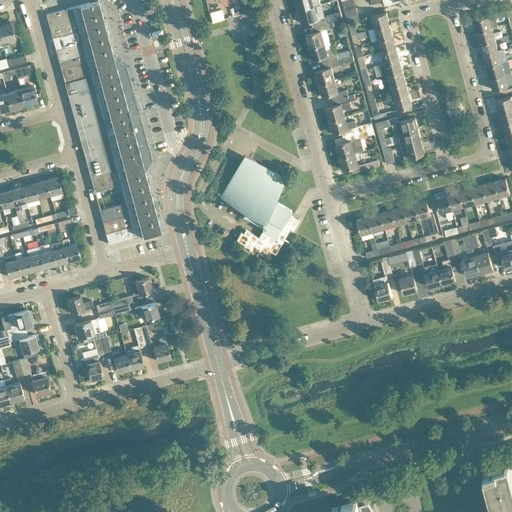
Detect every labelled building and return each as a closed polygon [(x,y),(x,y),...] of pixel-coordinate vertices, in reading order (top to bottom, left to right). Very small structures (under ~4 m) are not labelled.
[(98,0),(95,0),(80,4),(80,5),(46,14),(65,82),(109,244),(142,235),(161,229),(98,0)] [(98,0),(161,229),(142,235),(144,240),(168,234),(165,220),(161,206),(148,157),(140,129),(144,128),(136,99),(132,100),(123,66),(124,65),(121,56),(120,56),(104,0),(78,0),(80,4),(95,0),(98,0)] [(296,0),(299,10),(314,6),(320,4),(318,0),(296,0)] [(356,9),(355,3),(343,6),(345,12),(356,9)] [(318,19),(314,6),(299,10),(302,23),(311,20),(313,26),(328,22),(327,16),(318,19)] [(358,14),(356,9),(345,12),(346,17),(358,14)] [(389,24),(386,11),(371,16),(375,28),(389,24)] [(359,20),(359,19),(358,14),(346,17),(348,23),(354,21),(359,20)] [(492,27),(488,15),(473,19),(477,31),(492,27)] [(357,32),(354,21),(348,23),(351,35),(357,32)] [(15,37),(11,22),(0,24),(0,34),(3,45),(8,43),(7,39),(15,37)] [(330,28),(328,22),(313,26),(314,31),(305,34),(309,47),(325,43),(321,30),(330,28)] [(393,35),(389,24),(375,28),(378,39),(393,35)] [(495,38),(492,27),(477,31),(480,43),(495,38)] [(360,44),(357,32),(351,35),(354,46),(360,44)] [(396,47),(393,35),(378,39),(381,51),(396,47)] [(498,50),(495,39),(495,38),(480,43),(483,54),(498,50)] [(326,49),(325,43),(309,47),(313,60),(321,57),(323,63),(343,58),(342,53),(337,54),(337,53),(333,54),(332,48),(326,49)] [(363,56),(360,44),(354,46),(357,58),(363,56)] [(399,58),(396,47),(381,51),(384,63),(399,58)] [(504,48),(498,50),(483,54),(486,66),(501,62),(507,60),(504,48)] [(27,61),(25,55),(25,54),(7,59),(8,66),(27,61)] [(331,67),(354,61),(353,55),(343,58),(323,63),(325,68),(316,71),(319,84),(335,79),(331,67)] [(366,67),(363,56),(357,58),(360,69),(366,67)] [(399,58),(384,63),(380,64),(383,75),(387,74),(402,70),(399,58)] [(0,68),(8,66),(7,59),(0,61),(0,68)] [(504,73),(501,62),(486,66),(490,77),(504,73)] [(31,74),(30,71),(28,65),(15,69),(16,73),(17,77),(31,74)] [(369,79),(366,67),(360,69),(364,81),(369,79)] [(405,82),(402,70),(387,74),(391,86),(405,82)] [(508,85),(504,73),(490,77),(493,89),(508,85)] [(338,92),(335,80),(335,79),(319,84),(323,96),(331,94),(333,100),(349,95),(347,89),(338,92)] [(373,91),(369,79),(364,81),(367,92),(373,91)] [(409,93),(405,82),(391,86),(394,97),(409,93)] [(38,100),(33,85),(20,88),(24,104),(38,100)] [(24,104),(20,88),(7,92),(11,108),(24,104)] [(376,102),(373,91),(367,92),(370,103),(376,102)] [(0,110),(11,108),(7,92),(0,93),(0,110)] [(412,105),(409,93),(394,97),(397,109),(412,105)] [(356,99),(354,94),(349,95),(333,100),(335,105),(326,107),(330,120),(345,116),(343,109),(352,107),(350,101),(356,99)] [(496,100),(499,112),(511,108),(511,100),(511,96),(496,100)] [(379,114),(376,102),(370,103),(374,119),(387,115),(386,112),(379,114)] [(486,121),(496,121),(495,103),(486,103),(486,121)] [(511,120),(511,108),(499,112),(502,123),(511,120)] [(347,123),(345,116),(330,120),(333,133),(342,130),(343,136),(373,128),(371,123),(357,126),(355,120),(347,123)] [(398,121),(397,117),(376,123),(380,140),(384,138),(382,128),(396,124),(395,122),(398,121)] [(418,129),(415,117),(398,121),(395,122),(396,124),(399,134),(418,129)] [(511,132),(511,120),(502,123),(505,135),(511,132)] [(360,138),(374,134),(373,128),(343,136),(345,142),(336,144),(340,157),(355,153),(364,150),(360,138)] [(422,141),(418,129),(399,134),(398,134),(401,146),(422,141)] [(425,153),(422,141),(401,146),(405,158),(410,157),(425,153)] [(395,161),(392,149),(387,150),(383,151),(387,163),(395,161)] [(358,165),(355,153),(340,157),(343,169),(352,167),(353,172),(380,165),(378,160),(358,165)] [(284,177),(252,158),(244,154),(222,193),(212,187),(211,189),(247,210),(243,215),(264,227),(259,236),(246,229),(244,232),(241,231),(237,239),(245,244),(243,247),(249,250),(247,254),(255,258),(259,251),(265,255),(269,249),(276,253),(290,228),(293,230),(299,219),(288,213),(291,209),(273,200),(292,167),(290,166),(284,177)] [(64,196),(58,175),(46,179),(50,194),(51,200),(64,196)] [(510,193),(506,178),(494,181),(498,196),(510,193)] [(50,194),(46,179),(34,182),(38,197),(50,194)] [(498,196),(494,181),(482,184),(486,199),(498,196)] [(38,197),(34,182),(22,185),(26,200),(38,197)] [(486,199),(482,184),(470,188),(475,203),(486,199)] [(28,207),(26,200),(22,185),(10,188),(14,204),(16,210),(28,207)] [(14,204),(10,188),(0,191),(0,197),(3,207),(4,213),(10,211),(8,205),(14,204)] [(475,203),(470,188),(459,191),(463,206),(475,203)] [(463,206),(459,191),(447,194),(451,209),(463,206)] [(453,215),(451,209),(447,194),(435,197),(439,212),(446,210),(447,216),(453,215)] [(427,200),(415,203),(419,218),(425,216),(430,234),(424,236),(425,241),(437,238),(436,232),(438,232),(433,214),(431,215),(427,200)] [(419,218),(415,203),(403,206),(407,221),(419,218)] [(77,211),(76,205),(75,205),(68,207),(67,207),(67,208),(67,209),(68,213),(69,213),(69,214),(70,214),(77,212),(77,211)] [(407,221),(403,206),(392,209),(396,224),(407,221)] [(396,224),(392,209),(380,212),(384,227),(396,224)] [(505,219),(511,217),(511,211),(503,214),(505,219)] [(384,227),(380,212),(368,216),(372,231),(384,227)] [(493,223),(505,219),(503,214),(492,217),(493,223)] [(372,231),(368,216),(356,219),(360,234),(372,231)] [(493,223),(492,217),(480,220),(481,226),(493,223)] [(70,218),(57,222),(60,230),(72,227),(70,218)] [(481,226),(480,220),(468,224),(470,229),(481,226)] [(470,229),(468,224),(457,227),(458,232),(470,229)] [(458,232),(457,227),(445,230),(446,236),(458,232)] [(492,243),(488,228),(482,230),(486,245),(487,245),(492,243)] [(425,241),(424,236),(412,239),(414,245),(425,241)] [(80,257),(76,242),(69,243),(68,237),(62,239),(68,260),(80,257)] [(461,252),(457,237),(451,239),(455,253),(461,252)] [(68,260),(62,239),(50,242),(56,264),(68,260)] [(402,248),(414,245),(412,239),(400,242),(402,248)] [(455,253),(451,239),(444,240),(448,255),(455,253)] [(511,263),(511,240),(493,245),(498,265),(504,263),(505,265),(511,263)] [(56,264),(50,242),(38,245),(44,267),(56,264)] [(379,254),(377,249),(377,248),(376,242),(371,243),(373,249),(365,251),(367,257),(379,254)] [(402,248),(400,242),(389,245),(391,251),(402,248)] [(44,267),(38,245),(27,249),(28,255),(32,270),(44,267)] [(391,251),(389,245),(377,249),(379,254),(391,251)] [(424,262),(420,247),(413,249),(417,264),(424,262)] [(417,264),(413,249),(406,251),(411,266),(417,264)] [(480,272),(475,255),(473,249),(467,251),(468,257),(462,258),(467,276),(480,272)] [(32,270),(28,255),(22,256),(20,250),(15,252),(16,258),(20,273),(32,270)] [(404,251),(388,256),(389,262),(406,257),(404,251)] [(493,268),(488,251),(475,255),(480,272),(493,268)] [(20,273),(16,258),(10,260),(9,255),(3,257),(8,276),(20,273)] [(392,271),(389,262),(388,256),(381,258),(385,273),(392,271)] [(445,267),(439,269),(442,282),(455,279),(450,258),(443,260),(445,267)] [(442,282),(439,269),(437,263),(424,266),(425,272),(429,286),(442,282)] [(417,289),(413,274),(399,277),(404,293),(417,289)] [(387,275),(373,279),(379,300),(393,296),(387,275)] [(130,281),(134,295),(152,290),(148,276),(130,281)] [(68,298),(71,312),(93,306),(91,299),(82,302),(80,295),(68,298)] [(113,306),(129,302),(133,301),(132,295),(112,300),(113,306)] [(113,306),(112,300),(96,304),(98,311),(113,307),(113,306)] [(159,315),(155,301),(135,307),(137,314),(143,313),(145,319),(159,315)] [(115,313),(131,309),(129,302),(113,306),(113,307),(115,313)] [(100,318),(115,313),(113,307),(98,311),(100,318)] [(33,321),(32,315),(30,316),(28,309),(10,314),(13,327),(32,322),(31,321),(33,321)] [(96,318),(90,319),(74,323),(78,337),(100,331),(96,318)] [(151,339),(147,324),(141,326),(146,345),(153,343),(152,339),(151,339)] [(147,347),(146,345),(141,326),(134,328),(138,344),(131,346),(133,351),(126,353),(130,368),(144,364),(140,349),(147,347)] [(0,337),(8,336),(7,329),(0,330),(0,337)] [(39,348),(35,334),(19,339),(23,352),(25,358),(27,357),(32,356),(31,350),(39,348)] [(111,350),(107,335),(100,337),(104,352),(111,350)] [(0,348),(11,345),(10,341),(8,336),(0,337),(0,348)] [(153,345),(157,360),(171,357),(165,336),(160,338),(161,343),(153,345)] [(104,352),(100,337),(93,339),(97,354),(104,352)] [(130,368),(126,353),(120,354),(119,349),(112,351),(117,371),(130,368)] [(103,375),(98,356),(97,354),(80,358),(82,365),(86,364),(90,379),(103,375)] [(27,357),(25,358),(20,359),(24,374),(31,372),(27,357)] [(24,374),(20,359),(13,361),(17,376),(24,374)] [(45,370),(31,374),(36,394),(50,390),(48,381),(49,380),(48,377),(47,377),(45,370)] [(20,381),(18,381),(12,383),(10,377),(4,378),(5,385),(10,401),(24,397),(20,381)] [(0,403),(10,401),(5,385),(0,386),(0,403)] [(511,511),(511,481),(511,477),(509,472),(511,471),(511,465),(508,466),(506,461),(484,466),(496,511),(511,511)] [(368,511),(369,511),(368,506),(356,509),(354,502),(332,508),(332,511),(368,511)]
